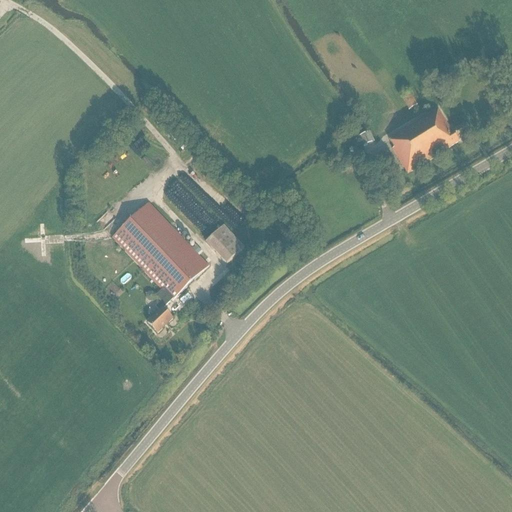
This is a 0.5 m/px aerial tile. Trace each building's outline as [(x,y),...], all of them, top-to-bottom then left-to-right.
[(408,111),(417,106),(410,94),(401,99),(408,111)] [(448,149),(471,135),(465,125),(452,133),(438,110),(389,139),(394,148),(392,150),(408,174),(449,150),(448,149)] [(363,148),(374,143),(369,133),(358,138),(363,148)] [(161,218),(149,204),(112,239),(125,252),(161,291),(155,297),(160,303),(155,308),(159,312),(147,324),(157,334),(172,320),(163,309),(171,301),(172,302),(209,267),(161,218)] [(226,265),(244,249),(223,227),(205,243),(226,265)]
